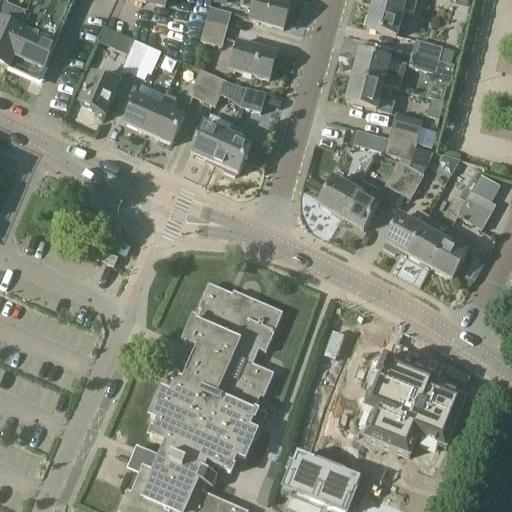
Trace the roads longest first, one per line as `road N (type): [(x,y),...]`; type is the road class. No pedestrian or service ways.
road 1 (tertiary): [(40,145),(159,225),(268,241)]
road 2 (residential): [(268,241),(334,0)]
road 3 (tertiary): [(268,241),(40,145)]
road 4 (tertiary): [(459,342),(268,241)]
road 5 (residential): [(124,314),(39,511)]
road 6 (residential): [(498,0),(463,143),(511,155)]
road 7 (residential): [(124,314),(0,261)]
